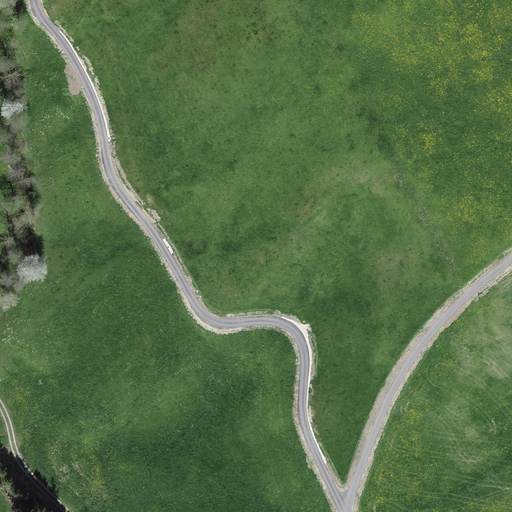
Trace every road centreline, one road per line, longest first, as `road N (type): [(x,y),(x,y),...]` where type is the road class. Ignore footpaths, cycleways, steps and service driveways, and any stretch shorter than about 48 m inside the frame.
road 1 (unclassified): [(511,260),(449,309),(410,355),(374,428),(349,511)]
road 2 (track): [(67,511),(15,453),(0,405)]
